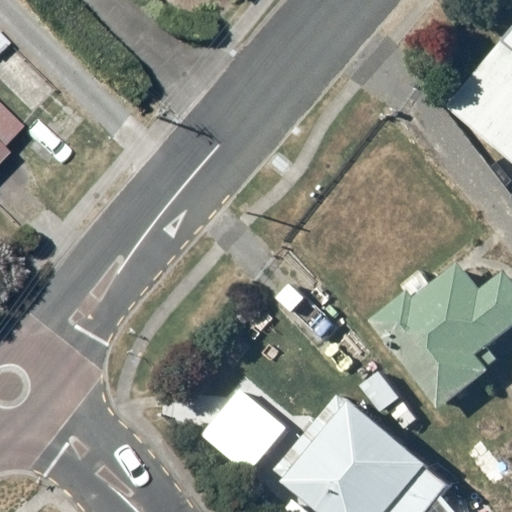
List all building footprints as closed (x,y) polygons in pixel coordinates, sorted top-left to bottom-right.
[(511,36),(453,104),(511,156),(511,36)] [(0,149),(19,131),(0,112),(0,160),(5,156),(0,151),(0,149)] [(484,292),(462,263),(381,324),(443,407),(494,370),(481,353),(511,329),(511,277),(509,273),(484,292)] [(451,493),(456,486),(354,397),(287,474),(330,511),(465,511),(466,511),(451,493)] [(511,511),(511,429),(461,475),(494,511),(511,511)]
